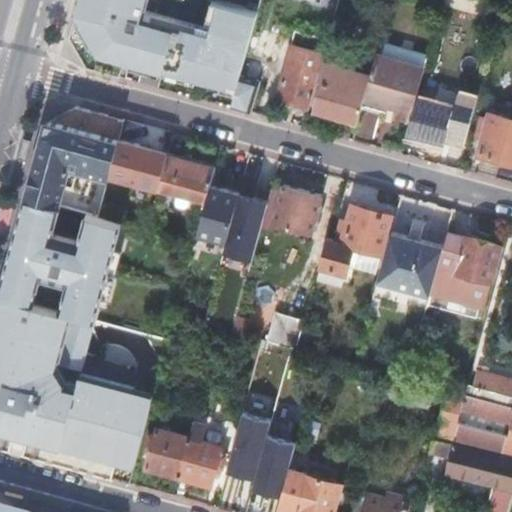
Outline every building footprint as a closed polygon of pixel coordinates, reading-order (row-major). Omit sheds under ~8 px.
[(147,0),(79,0),(69,37),(86,66),(119,75),(124,56),(131,58),(161,66),(166,67),(196,75),(221,82),(225,83),(226,79),(237,82),(238,79),(245,54),(253,25),(257,10),(222,1),(213,34),(143,15),(145,7),(147,0)] [(213,34),(222,1),(219,0),(212,0),(206,24),(145,7),(143,15),(213,34)] [(253,25),(245,54),(261,58),(269,30),(253,25)] [(324,54),(289,45),(276,98),(309,107),(324,54)] [(371,74),(365,94),(390,100),(397,102),(394,114),(410,119),(416,100),(417,95),(424,66),(376,52),(371,74)] [(161,66),(131,58),(129,65),(159,74),(161,66)] [(489,62),(485,77),(497,80),(501,65),(489,62)] [(196,75),(166,67),(164,75),(194,83),(196,75)] [(339,115),(358,120),(360,113),(365,94),(371,74),(355,70),(351,85),(341,83),(343,76),(327,72),(325,78),(322,77),(314,108),(334,114),(337,104),(342,105),(339,115)] [(225,83),(221,82),(218,90),(234,94),(237,82),(226,79),(225,83)] [(257,85),(238,79),(237,82),(234,94),(231,106),(250,111),(257,85)] [(410,119),(406,133),(444,144),(447,135),(466,141),(478,97),(458,91),(454,105),(417,95),(416,100),(410,119)] [(26,196),(60,205),(70,167),(109,177),(119,139),(124,119),(76,106),(46,123),(26,196)] [(483,117),(478,134),(483,136),(478,152),(511,161),(511,117),(490,111),(488,119),(483,117)] [(157,190),(167,152),(119,139),(109,177),(157,190)] [(157,190),(153,202),(173,208),(178,191),(207,199),(216,164),(182,155),(182,156),(167,152),(157,190)] [(207,199),(207,200),(251,212),(265,216),(273,186),(239,177),(241,171),(216,164),(207,199)] [(285,183),(274,224),(312,234),(322,194),(285,183)] [(60,205),(26,196),(0,291),(0,292),(12,296),(42,304),(95,318),(99,304),(115,246),(121,222),(60,205)] [(327,236),(320,263),(346,270),(349,261),(376,268),(391,213),(353,202),(342,240),(327,236)] [(390,231),(377,280),(431,294),(434,282),(441,256),(444,245),(390,231)] [(431,294),(430,297),(438,299),(440,293),(475,303),(492,241),(456,231),(455,234),(448,232),(444,245),(441,256),(434,282),(431,294)] [(99,304),(107,305),(122,248),(115,246),(99,304)] [(0,344),(58,361),(83,367),(96,318),(95,318),(42,304),(12,296),(0,292),(0,344)] [(267,339),(290,346),(297,347),(305,318),(276,310),(267,339)] [(252,319),(238,315),(234,330),(248,334),(252,319)] [(270,420),(290,346),(267,339),(265,339),(224,488),(280,503),(290,467),(295,449),(275,444),(258,439),(263,419),(270,420)] [(57,364),(58,361),(0,344),(0,447),(10,450),(15,432),(27,435),(22,453),(70,467),(94,377),(80,373),(78,383),(66,380),(57,364)] [(297,347),(290,346),(270,420),(263,419),(258,439),(275,444),(277,435),(301,349),(297,347)] [(511,377),(479,369),(475,385),(511,395),(511,377)] [(408,378),(391,373),(386,395),(429,406),(431,399),(435,385),(408,378)] [(136,388),(94,377),(70,467),(111,478),(117,459),(135,464),(154,393),(136,388)] [(469,383),(466,394),(511,405),(511,395),(475,385),(469,383)] [(511,405),(466,394),(447,388),(444,402),(431,450),(451,455),(446,471),(495,484),(486,511),(508,511),(511,499),(511,405)] [(310,419),(307,430),(321,433),(323,423),(310,419)] [(190,437),(179,476),(213,485),(218,465),(223,467),(227,453),(222,452),(224,446),(201,440),(205,424),(194,421),(190,437)] [(145,467),(179,476),(190,437),(156,428),(155,434),(149,433),(146,446),(150,447),(145,467)] [(275,444),(295,449),(297,441),(277,435),(275,444)] [(290,467),(280,503),(311,511),(334,511),(343,481),(290,467)] [(362,476),(351,511),(407,511),(409,508),(404,507),(406,500),(370,490),(373,479),(362,476)]
